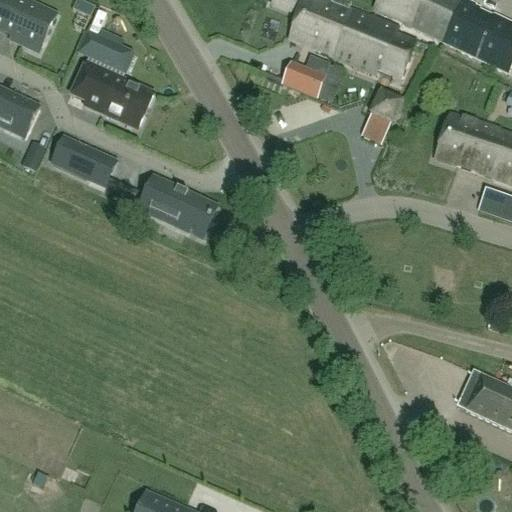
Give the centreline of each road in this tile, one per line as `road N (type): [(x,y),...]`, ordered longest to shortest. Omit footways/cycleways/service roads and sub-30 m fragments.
road 1 (tertiary): [(426,511),(285,242)]
road 2 (tertiary): [(285,242),(151,0)]
road 3 (unclassified): [(285,242),(334,218),(399,207),(511,244)]
